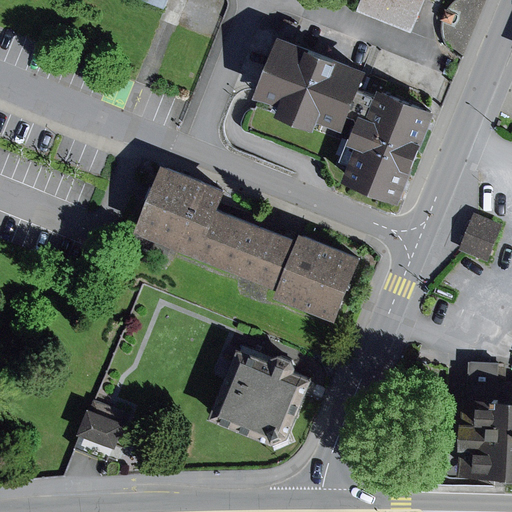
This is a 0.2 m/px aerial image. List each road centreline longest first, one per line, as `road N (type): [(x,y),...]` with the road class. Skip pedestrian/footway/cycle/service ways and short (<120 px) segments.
road 1 (residential): [(418,241),(0,72)]
road 2 (residential): [(418,241),(331,462),(326,511)]
road 3 (residential): [(511,13),(418,241)]
